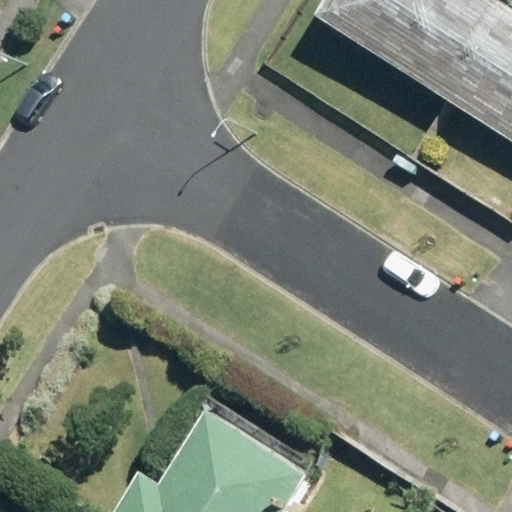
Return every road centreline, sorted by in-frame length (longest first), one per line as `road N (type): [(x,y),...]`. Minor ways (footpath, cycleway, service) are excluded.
road 1 (residential): [(511,385),(73,104)]
road 2 (residential): [(73,104),(0,221)]
road 3 (residential): [(142,0),(73,104)]
